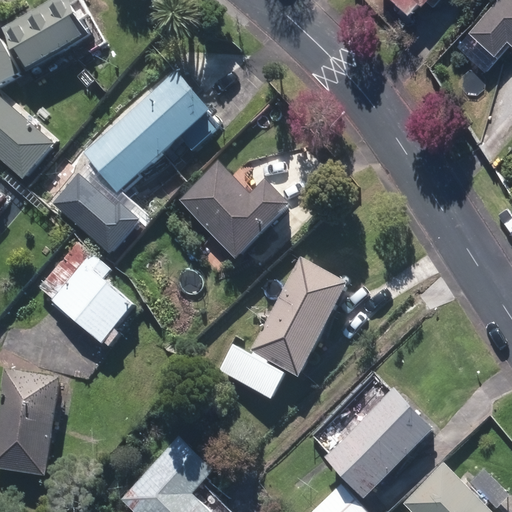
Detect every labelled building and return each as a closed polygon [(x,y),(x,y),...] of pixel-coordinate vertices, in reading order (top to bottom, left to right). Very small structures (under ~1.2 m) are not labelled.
[(22,49),(32,66),(90,33),(82,19),(93,13),(85,0),(53,0),(5,28),(18,50),(22,49)] [(158,0),(154,4),(164,13),(171,6),(163,0),(158,0)] [(511,42),(511,43),(511,0),(499,0),(470,32),(497,57),(511,42)] [(0,39),(0,86),(23,73),(3,38),(0,39)] [(87,153),(121,192),(214,110),(180,71),(87,153)] [(0,154),(27,178),(57,143),(0,94),(0,154)] [(221,167),(183,204),(238,259),(288,209),(265,187),(253,199),(221,167)] [(119,201),(88,174),(59,207),(119,260),(152,222),(123,197),(119,201)] [(106,342),(110,346),(121,334),(116,330),(137,306),(107,280),(114,272),(78,241),(38,289),(104,345),(106,342)] [(256,350),(302,375),(351,282),(306,258),(256,350)] [(0,424),(0,467),(49,474),(63,376),(8,368),(0,424)] [(328,457),(368,498),(438,428),(397,387),(328,457)] [(124,499),(138,511),(217,511),(196,493),(219,469),(184,435),(124,499)] [(407,503),(416,511),(496,511),(448,463),(407,503)] [(473,483),(500,507),(511,494),(485,470),(473,483)] [(313,511),(371,511),(344,483),(313,511)]
